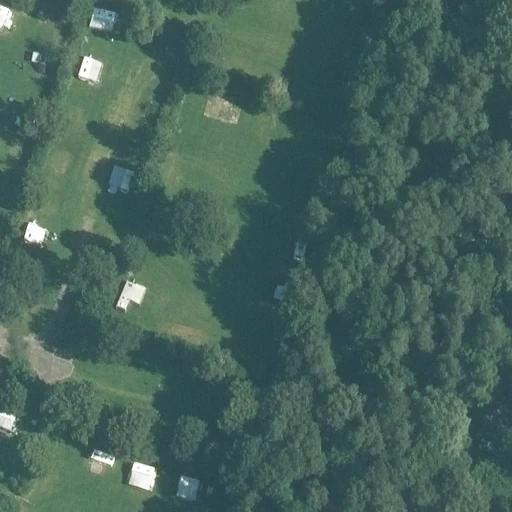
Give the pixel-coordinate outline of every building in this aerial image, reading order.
[(0,24),(17,30),(22,14),(0,6),(0,24)] [(117,37),(122,17),(106,13),(100,33),(117,37)] [(65,49),(67,29),(46,28),(44,48),(65,49)] [(172,70),(179,52),(169,48),(162,66),(172,70)] [(233,49),(228,68),(248,73),(253,53),(233,49)] [(276,70),(272,79),(295,90),(300,80),(276,70)] [(240,114),(242,94),(218,91),(216,111),(240,114)] [(88,120),(90,100),(68,98),(67,119),(88,120)] [(290,125),(291,108),(262,107),(261,124),(290,125)] [(323,137),(328,122),(312,116),(307,131),(323,137)] [(20,140),(33,143),(38,126),(26,122),(20,140)] [(62,166),(69,148),(57,143),(50,161),(62,166)] [(171,172),(192,173),(193,151),(172,150),(171,172)] [(123,157),(120,179),(139,182),(142,159),(123,157)] [(23,185),(22,167),(0,167),(0,183),(0,186),(23,185)] [(37,209),(59,214),(64,195),(42,189),(37,209)] [(20,251),(39,253),(41,237),(22,235),(20,251)] [(0,426),(13,432),(21,413),(5,406),(0,416),(0,426)] [(143,458),(138,473),(160,481),(165,465),(143,458)] [(188,473),(183,493),(212,500),(217,480),(188,473)] [(64,503),(70,486),(50,479),(44,496),(64,503)]
